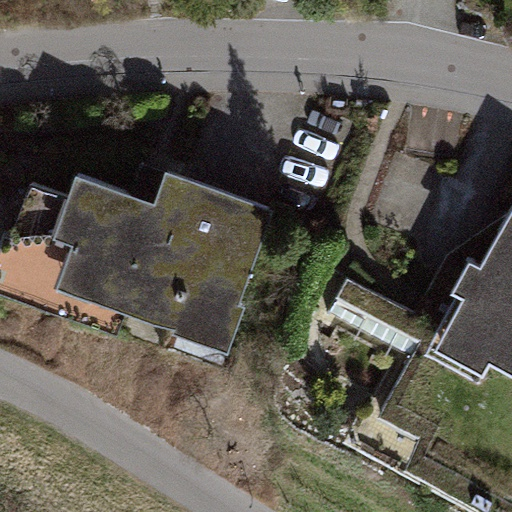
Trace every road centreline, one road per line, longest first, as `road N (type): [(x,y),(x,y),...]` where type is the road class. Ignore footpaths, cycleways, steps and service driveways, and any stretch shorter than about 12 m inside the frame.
road 1 (residential): [(0,58),(265,44),(372,49),(511,77)]
road 2 (residential): [(233,511),(0,371)]
